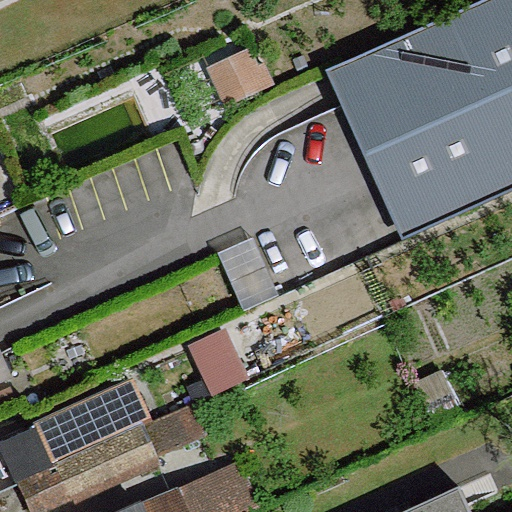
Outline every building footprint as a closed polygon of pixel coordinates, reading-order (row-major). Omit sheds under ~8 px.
[(511,184),(511,0),(503,0),(333,75),(339,90),(346,105),(403,233),(511,184)] [(233,98),(273,78),(255,42),(215,63),(233,98)] [(224,331),(190,347),(214,396),(248,379),(224,331)] [(0,381),(14,375),(4,355),(1,348),(0,348),(0,381)] [(143,420),(149,417),(132,381),(0,442),(0,487),(50,464),(143,420)] [(159,456),(215,430),(201,401),(146,427),(143,420),(50,464),(0,487),(0,511),(42,511),(73,498),(76,502),(162,462),(159,456)] [(141,507),(143,511),(258,511),(262,510),(236,459),(141,507)] [(471,511),(462,490),(413,511),(471,511)] [(143,511),(141,507),(138,500),(114,511),(143,511)]
